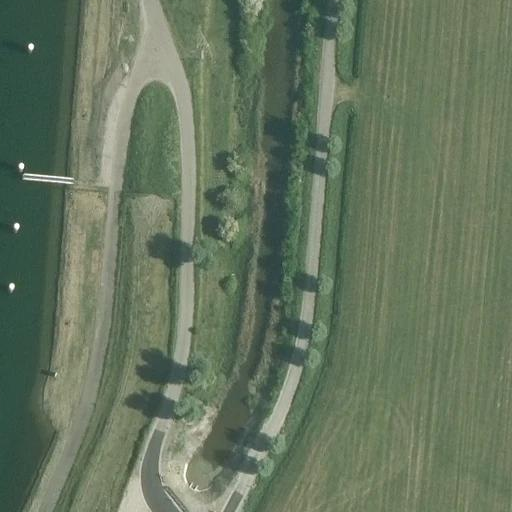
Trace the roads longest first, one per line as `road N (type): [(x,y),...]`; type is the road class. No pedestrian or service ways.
road 1 (unclassified): [(229,511),(293,392),(305,348),(333,0)]
road 2 (unclassified): [(165,511),(147,476),(175,380),(188,159),(179,87),(148,0)]
